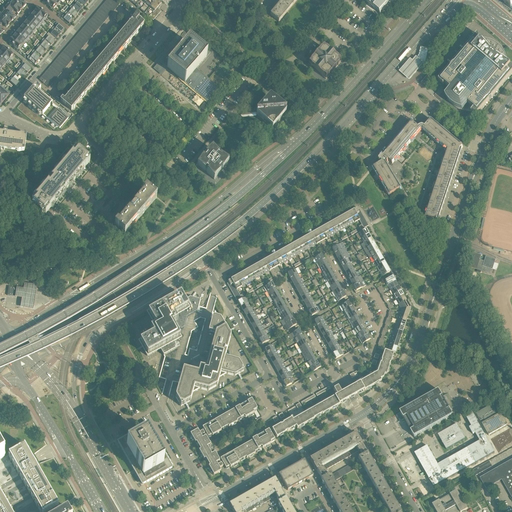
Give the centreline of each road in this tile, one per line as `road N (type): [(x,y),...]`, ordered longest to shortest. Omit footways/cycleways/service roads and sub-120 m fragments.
road 1 (secondary): [(0,361),(204,249),(311,156)]
road 2 (secondary): [(284,154),(160,253),(0,347)]
road 3 (secondary): [(284,154),(164,242),(27,326)]
road 4 (secondary): [(311,156),(452,3)]
road 5 (tertiary): [(361,415),(412,357),(454,234)]
road 6 (residential): [(184,3),(75,132),(46,136)]
road 7 (secondary): [(410,20),(284,154)]
road 8 (tertiary): [(210,500),(361,415)]
road 9 (secondary): [(198,261),(271,205),(311,156)]
road 10 (secondary): [(26,384),(101,511)]
road 11 (residential): [(404,106),(397,103),(359,150),(370,160),(408,109)]
road 12 (residential): [(333,372),(260,250)]
